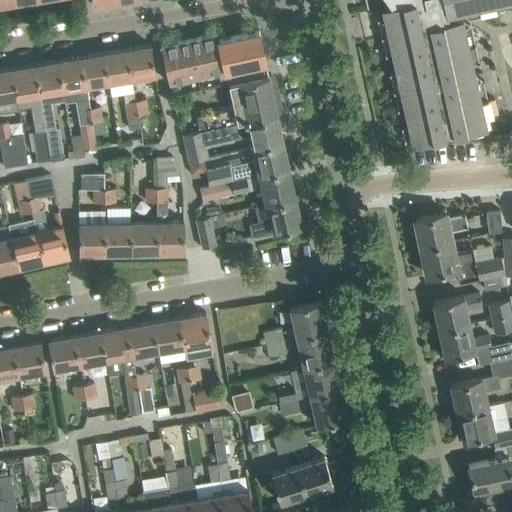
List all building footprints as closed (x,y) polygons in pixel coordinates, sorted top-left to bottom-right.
[(511,0),(386,0),(391,6),(382,8),(412,145),(445,137),(444,130),(453,128),(454,135),(487,128),(462,18),(449,21),(447,15),(511,0)] [(169,81),(218,70),(220,77),(226,75),(228,84),(229,83),(263,75),(268,74),(259,30),(219,39),(217,33),(161,46),(169,81)] [(127,48),(132,78),(155,74),(150,44),(127,48)] [(109,81),(132,78),(127,48),(104,52),(109,81)] [(87,95),(88,95),(87,85),(109,81),(104,52),(81,56),(87,95)] [(58,60),(65,99),(75,98),(87,95),(81,56),(58,60)] [(46,128),(56,126),(52,101),(65,99),(58,60),(35,64),(46,128)] [(22,66),(12,67),(12,69),(19,108),(30,106),(33,131),(32,131),(37,160),(51,157),(50,153),(46,128),(35,64),(22,66)] [(0,112),(19,109),(18,108),(19,108),(13,74),(12,67),(0,69),(0,112)] [(196,116),(200,130),(277,113),(280,113),(279,110),(277,111),(275,102),(277,101),(276,99),(274,90),(269,90),(268,86),(272,83),(271,77),(271,76),(271,74),(268,74),(263,75),(229,83),(235,108),(196,116)] [(147,97),(136,99),(138,115),(149,113),(147,97)] [(127,117),(138,115),(136,99),(125,101),(126,112),(127,117)] [(92,121),(92,122),(103,120),(101,105),(89,107),(92,121)] [(251,146),(283,139),(277,113),(200,130),(182,133),(188,161),(209,156),(206,142),(232,136),(233,138),(248,134),(251,146)] [(138,115),(127,117),(129,128),(140,126),(138,115)] [(105,132),(103,120),(92,122),(94,134),(105,132)] [(0,122),(0,141),(4,166),(16,164),(27,162),(23,133),(15,135),(15,134),(11,135),(8,121),(0,122)] [(92,121),(79,123),(81,132),(83,148),(96,146),(94,134),(92,122),(92,121)] [(50,153),(60,151),(63,150),(59,126),(56,126),(46,128),(50,153)] [(83,148),(81,132),(71,133),(75,156),(85,155),(83,148)] [(253,175),(289,167),(283,139),(251,146),(254,160),(250,161),(253,175)] [(173,156),(155,156),(156,187),(156,200),(157,219),(158,252),(184,251),(183,219),(169,219),(168,186),(168,181),(168,175),(180,175),(173,156)] [(209,184),(230,179),(233,179),(230,164),(206,170),(209,184)] [(230,179),(209,184),(200,186),(202,198),(232,192),(260,186),(264,203),(295,195),(289,167),(253,175),(233,179),(230,179)] [(104,188),(103,171),(82,172),(83,188),(83,189),(104,188)] [(44,261),(69,255),(62,224),(48,227),(41,195),(50,194),(56,193),(53,187),(51,175),(47,175),(25,179),(32,211),(33,217),(44,261)] [(21,213),(32,211),(25,179),(23,180),(14,181),(21,213)] [(116,187),(104,188),(104,201),(116,201),(116,187)] [(146,201),(156,200),(156,187),(146,187),(146,201)] [(79,188),(79,200),(94,200),(94,202),(104,201),(104,188),(83,189),(83,188),(79,188)] [(253,224),(249,225),(251,236),(273,232),(301,226),(302,226),(295,195),(264,203),(255,205),(258,221),(252,222),(253,224)] [(500,209),(486,210),(489,232),(502,230),(500,209)] [(467,226),(465,213),(447,217),(446,212),(414,218),(420,247),(452,240),(450,230),(467,226)] [(216,244),(210,215),(195,218),(202,247),(216,244)] [(18,266),(44,261),(33,217),(8,223),(18,266)] [(131,252),(158,252),(157,219),(130,220),(131,252)] [(79,253),(105,253),(104,220),(79,222),(79,253)] [(105,253),(131,252),(130,220),(104,220),(105,253)] [(0,225),(0,270),(18,266),(8,223),(7,223),(8,224),(0,225)] [(511,235),(502,236),(503,255),(505,272),(505,275),(511,274),(511,235)] [(478,278),(482,277),(505,272),(503,255),(493,257),(475,261),(472,249),(455,253),(452,240),(420,247),(426,274),(456,268),(458,282),(478,278)] [(490,246),(472,249),(475,261),(493,257),(490,246)] [(507,284),(505,275),(505,272),(482,277),(485,289),(507,284)] [(469,322),(466,308),(482,304),(479,292),(464,295),(463,295),(432,302),(438,329),(469,322)] [(296,337),(328,330),(321,299),(289,307),(296,337)] [(509,299),(488,303),(491,317),(511,313),(509,299)] [(187,359),(213,354),(206,312),(178,316),(183,347),(185,346),(187,358),(187,359)] [(511,313),(491,317),(494,331),(511,327),(511,313)] [(153,321),(159,351),(183,347),(178,316),(153,321)] [(159,351),(153,321),(136,324),(126,325),(132,355),(159,351)] [(488,333),(473,337),(469,322),(438,329),(444,357),(477,350),(482,350),(484,363),(511,356),(511,342),(510,340),(491,344),(488,333)] [(132,355),(126,325),(100,330),(105,360),(121,357),(124,376),(135,374),(132,355)] [(266,344),(284,339),(281,327),(263,331),(266,344)] [(79,365),(105,360),(100,330),(74,334),(79,365)] [(303,367),(335,360),(328,330),(296,337),(303,367)] [(53,369),(79,365),(74,334),(48,339),(53,369)] [(284,339),(266,344),(269,356),(287,352),(284,339)] [(19,375),(45,371),(40,340),(14,345),(19,375)] [(0,378),(19,375),(14,345),(0,347),(0,378)] [(309,397),(341,389),(335,360),(303,367),(309,397)] [(199,364),(188,366),(190,379),(193,393),(199,392),(196,378),(202,377),(199,364)] [(186,366),(177,367),(179,381),(180,381),(190,379),(188,366),(187,366),(186,366)] [(149,387),(146,373),(136,374),(135,374),(137,389),(149,387)] [(137,389),(135,374),(124,376),(126,391),(137,389)] [(500,387),(498,376),(497,374),(482,378),(481,377),(450,384),(457,412),(486,405),(482,391),(500,387)] [(190,379),(180,381),(185,410),(195,409),(193,396),(193,393),(190,379)] [(95,381),(84,383),(86,398),(97,396),(95,381)] [(75,400),(86,398),(84,383),(72,385),(75,400)] [(172,384),(165,385),(168,398),(174,397),(172,384)] [(149,387),(137,389),(138,394),(141,410),(154,408),(150,387),(149,387)] [(316,425),(348,417),(341,389),(309,397),(316,425)] [(249,391),(232,395),(235,406),(238,410),(252,407),(249,391)] [(36,406),(33,392),(22,394),(25,408),(36,406)] [(208,393),(193,396),(195,409),(196,410),(210,407),(208,393)] [(22,394),(11,396),(14,410),(25,408),(22,394)] [(138,394),(127,396),(130,412),(141,410),(138,394)] [(298,399),(280,404),(282,414),(300,410),(298,399)] [(486,405),(457,412),(463,439),(493,433),(496,447),(507,444),(507,445),(511,444),(511,426),(508,427),(503,401),(486,405)] [(220,415),(210,417),(211,419),(217,462),(220,479),(231,477),(228,460),(227,460),(224,440),(220,415)] [(13,428),(5,429),(7,441),(15,440),(13,428)] [(302,428),(287,432),(293,449),(308,444),(302,428)] [(287,432),(273,437),(278,454),(293,449),(287,432)] [(146,441),(136,442),(138,457),(148,456),(146,441)] [(511,483),(511,467),(507,445),(507,444),(496,447),(493,447),(496,458),(468,464),(474,492),(511,483)] [(164,448),(163,449),(165,457),(166,470),(165,470),(168,485),(171,502),(172,511),(199,511),(197,497),(195,481),(178,484),(172,447),(164,448)] [(333,485),(326,463),(324,455),(305,461),(297,464),(306,493),(333,485)] [(217,462),(208,464),(211,481),(220,479),(217,462)] [(280,502),(306,493),(297,464),(271,472),(280,502)] [(108,499),(117,497),(114,479),(112,466),(102,468),(108,499)] [(4,511),(17,511),(11,474),(0,476),(0,484),(2,497),(4,511)] [(124,477),(114,479),(117,497),(127,495),(124,477)] [(168,485),(142,490),(143,492),(145,506),(145,511),(172,511),(171,502),(168,485)] [(55,490),(58,507),(68,505),(65,488),(55,490)] [(225,511),(252,511),(248,488),(222,493),(225,511)] [(48,508),(58,507),(55,490),(45,492),(48,508)] [(199,511),(225,511),(222,493),(197,497),(199,511)]
